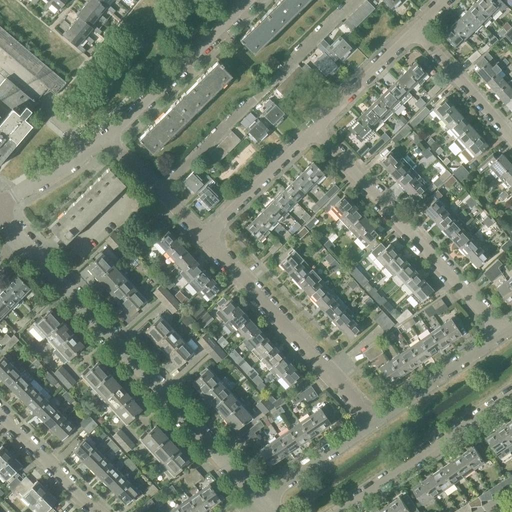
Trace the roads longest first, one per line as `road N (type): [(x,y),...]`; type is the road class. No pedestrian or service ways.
road 1 (residential): [(263,496),(27,236)]
road 2 (residential): [(159,193),(357,0)]
road 3 (residential): [(506,330),(315,131)]
road 4 (residential): [(373,421),(205,241)]
road 5 (residential): [(331,511),(511,392)]
road 6 (residential): [(108,139),(242,5)]
road 7 (residential): [(373,421),(506,330)]
road 8 (residential): [(205,241),(315,131)]
road 9 (residential): [(315,131),(418,30)]
road 10 (residential): [(511,137),(418,30)]
road 11 (residential): [(96,511),(0,415)]
road 12 (residential): [(263,496),(373,421)]
road 13 (residential): [(0,205),(108,139)]
